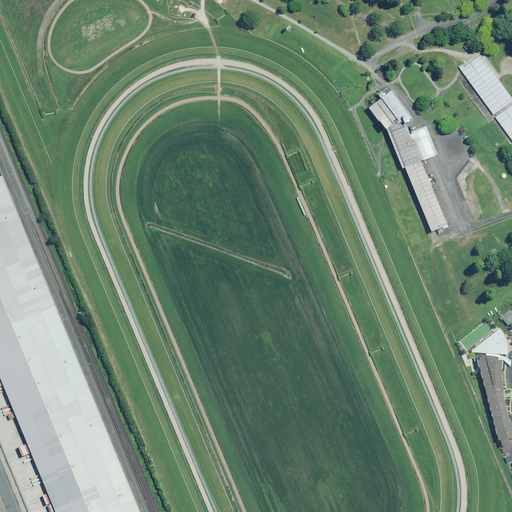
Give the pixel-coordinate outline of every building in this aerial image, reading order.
[(471,42),(466,42),(464,47),(467,51),(472,50),(474,46),(471,42)] [(511,100),(480,54),(460,68),(492,114),(511,100)] [(405,167),(431,231),(448,224),(424,159),(436,154),(425,127),(411,132),(407,121),(414,118),(393,90),(369,108),(386,130),(388,129),(403,168),(405,167)] [(511,103),(494,115),(511,141),(511,103)] [(469,191),(466,192),(464,187),(467,185),(465,179),(469,174),(466,172),(473,163),(470,161),(457,178),(459,182),(465,198),(468,197),(467,194),(470,193),(469,191)] [(0,376),(55,511),(140,511),(2,176),(0,177),(0,376)] [(500,318),(502,321),(504,320),(508,326),(511,322),(511,312),(510,310),(500,318)] [(470,353),(506,356),(506,352),(506,349),(505,345),(504,341),(503,338),(500,334),(497,330),(469,352),(470,353)] [(470,365),(466,353),(462,355),(466,367),(470,365)] [(470,365),(472,373),(477,372),(473,359),(471,359),(470,355),(468,356),(469,360),(470,365)] [(479,359),(475,361),(489,419),(506,416),(502,401),(501,384),(501,375),(500,369),(501,364),(499,361),(496,360),(494,359),(490,359),(483,359),(479,359)]
